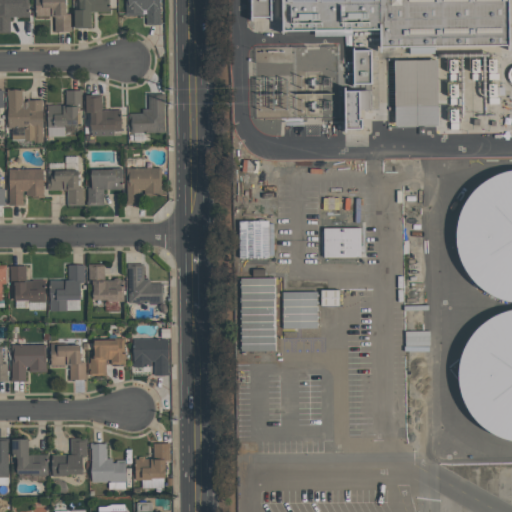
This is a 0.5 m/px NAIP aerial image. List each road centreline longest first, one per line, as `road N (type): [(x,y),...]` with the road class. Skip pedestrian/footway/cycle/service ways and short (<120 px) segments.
road 1 (tertiary): [(186,0),(190,232)]
road 2 (tertiary): [(192,308),(195,511)]
road 3 (residential): [(0,234),(190,232)]
road 4 (residential): [(0,412),(130,411)]
road 5 (residential): [(0,64),(126,63)]
